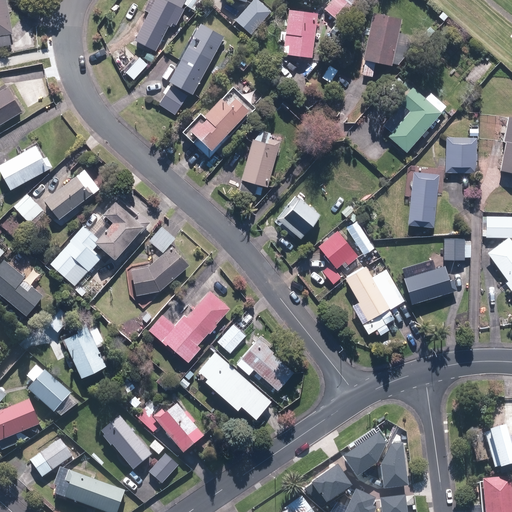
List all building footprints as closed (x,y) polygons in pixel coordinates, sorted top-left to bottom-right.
[(0,0),(0,46),(12,45),(10,33),(13,33),(7,0),(0,0)] [(170,0),(156,0),(137,37),(154,46),(169,17),(177,21),(184,7),(170,0)] [(253,0),(236,20),(252,34),(272,11),(258,0),(253,0)] [(334,0),(326,9),(343,25),(356,10),(345,0),(334,0)] [(288,54),(312,57),(318,13),(289,9),(284,51),(289,51),(288,54)] [(375,11),(365,56),(391,62),(392,61),(401,17),(375,11)] [(438,16),(444,21),(448,17),(442,11),(438,16)] [(221,46),(226,53),(231,50),(226,43),(221,46)] [(170,81),(194,94),(215,52),(206,47),(204,51),(189,44),(170,81)] [(464,78),(474,86),(495,64),(485,55),(464,78)] [(342,67),(332,62),(323,78),(332,83),(342,67)] [(391,83),(397,88),(400,85),(394,79),(391,83)] [(414,108),(391,135),(407,149),(441,110),(407,79),(397,91),(396,92),(414,108)] [(243,80),(236,86),(257,108),(264,102),(243,80)] [(0,90),(0,124),(23,111),(8,86),(0,90)] [(160,104),(176,114),(188,96),(172,86),(160,104)] [(271,103),(276,107),(280,102),(283,104),(290,95),(283,89),(271,103)] [(188,142),(215,152),(234,103),(218,96),(214,105),(204,101),(196,124),(199,125),(196,133),(192,131),(188,142)] [(501,170),(511,172),(511,117),(510,117),(505,141),(507,141),(501,170)] [(240,189),(255,193),(258,183),(267,186),(280,140),(270,137),(269,141),(253,137),(242,178),(243,179),(240,189)] [(446,172),(476,172),(476,170),(478,170),(479,157),(477,157),(477,137),(446,137),(446,172)] [(0,164),(0,168),(12,189),(53,166),(50,160),(48,161),(46,157),(44,158),(36,144),(0,164)] [(407,159),(400,152),(390,163),(397,170),(407,159)] [(295,163),(288,156),(279,166),(287,172),(295,163)] [(408,224),(434,227),(438,192),(444,193),(446,175),(414,171),(408,224)] [(46,200),(60,218),(95,192),(88,183),(86,186),(78,175),(46,200)] [(15,207),(29,223),(44,210),(28,193),(15,207)] [(278,218),(302,238),(321,215),(301,198),(300,198),(296,196),(278,218)] [(117,217),(99,238),(117,253),(141,225),(144,227),(150,220),(141,211),(138,215),(118,198),(108,209),(117,217)] [(342,212),(347,217),(353,210),(349,205),(342,212)] [(511,215),(483,216),(483,236),(487,235),(487,236),(511,236),(511,215)] [(33,226),(36,229),(41,224),(38,221),(33,226)] [(83,225),(51,262),(75,283),(98,256),(88,247),(96,237),(83,225)] [(150,241),(164,252),(175,237),(162,226),(150,241)] [(319,246),(337,268),(342,263),(345,267),(359,255),(338,230),(319,246)] [(444,257),(464,258),(465,237),(445,236),(444,257)] [(506,283),(511,290),(511,240),(509,237),(488,253),(508,281),(506,283)] [(132,269),(137,295),(160,291),(189,265),(173,246),(148,267),(132,269)] [(0,265),(0,291),(27,315),(43,295),(32,286),(28,291),(19,284),(25,277),(5,260),(0,265)] [(323,270),(334,283),(341,277),(331,264),(323,270)] [(446,265),(407,278),(413,298),(456,285),(452,272),(448,273),(446,265)] [(467,265),(459,265),(459,280),(467,280),(467,265)] [(358,303),(368,320),(390,307),(366,266),(345,278),(359,302),(358,303)] [(66,292),(72,297),(76,293),(71,287),(66,292)] [(198,346),(196,344),(229,308),(210,290),(191,312),(187,317),(178,327),(162,314),(150,328),(167,342),(169,340),(188,357),(198,346)] [(45,319),(58,331),(71,317),(57,305),(45,319)] [(143,318),(147,322),(152,316),(148,313),(143,318)] [(26,320),(32,325),(36,319),(31,315),(26,320)] [(234,322),(218,340),(228,349),(230,350),(246,333),(234,322)] [(68,345),(82,377),(107,365),(88,323),(77,328),(79,332),(63,339),(66,345),(68,345)] [(123,332),(131,338),(136,332),(128,326),(123,332)] [(255,366),(278,388),(294,370),(273,351),(275,349),(259,336),(237,361),(249,372),(255,366)] [(271,398),(216,350),(201,367),(210,375),(209,376),(241,404),(243,401),(258,414),(271,398)] [(54,410),(71,392),(46,370),(44,371),(37,365),(29,373),(36,379),(29,387),(54,410)] [(157,381),(166,390),(174,382),(165,373),(157,381)] [(114,387),(119,395),(126,390),(128,393),(136,388),(128,377),(114,387)] [(0,386),(0,409),(11,396),(0,386)] [(502,399),(492,399),(492,420),(501,420),(502,399)] [(0,442),(41,425),(30,400),(0,413),(0,442)] [(161,427),(185,454),(205,436),(194,423),(196,422),(187,412),(185,414),(178,405),(166,415),(163,410),(156,416),(148,407),(137,416),(147,427),(147,426),(154,433),(161,427)] [(113,445),(134,470),(152,455),(121,417),(102,432),(105,436),(103,437),(111,447),(113,445)] [(501,463),(501,465),(511,462),(511,441),(508,425),(486,430),(495,465),(501,463)] [(0,443),(0,446),(2,451),(20,443),(16,436),(0,443)] [(42,454),(53,470),(73,456),(61,439),(42,454)] [(150,447),(160,455),(166,449),(156,440),(150,447)] [(393,453),(371,455),(375,511),(410,511),(410,505),(398,506),(393,453)] [(149,473),(162,484),(179,465),(167,454),(149,473)] [(66,499),(103,511),(118,511),(126,491),(70,471),(66,482),(71,484),(66,499)] [(511,511),(511,476),(484,479),(486,511),(511,511)] [(284,511),(313,511),(302,496),(285,509),(287,510),(284,511)]
